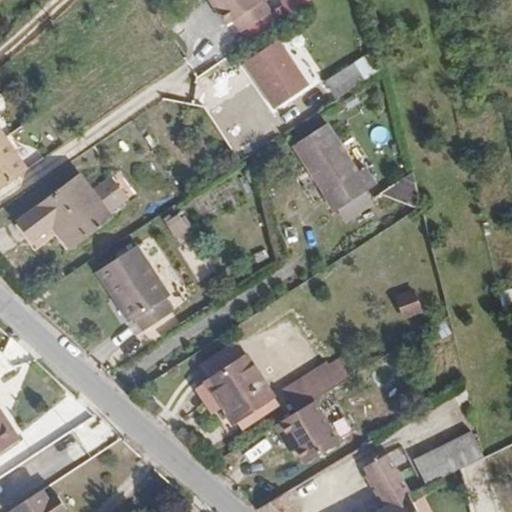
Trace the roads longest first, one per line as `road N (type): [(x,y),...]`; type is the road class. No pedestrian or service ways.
road 1 (tertiary): [(0,305),(231,511)]
road 2 (unknown): [(0,198),(158,89),(181,88),(223,107)]
